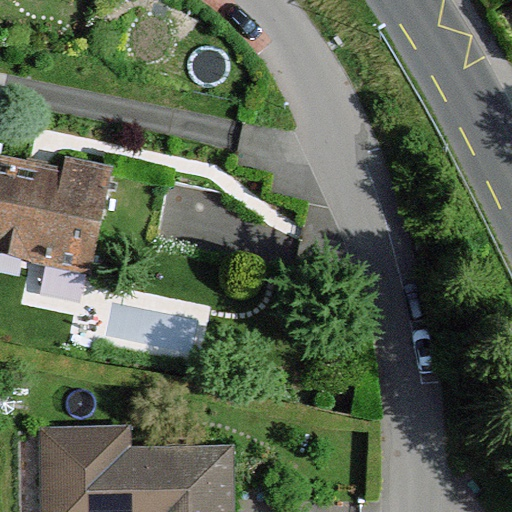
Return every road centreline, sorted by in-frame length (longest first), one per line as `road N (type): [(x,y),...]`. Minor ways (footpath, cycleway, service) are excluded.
road 1 (residential): [(405,511),(406,434),(395,358),(352,199),(306,74),(261,0)]
road 2 (tertiary): [(411,0),(460,73),(511,177)]
